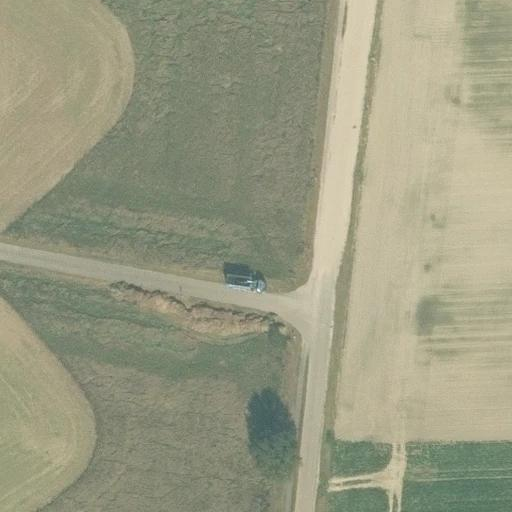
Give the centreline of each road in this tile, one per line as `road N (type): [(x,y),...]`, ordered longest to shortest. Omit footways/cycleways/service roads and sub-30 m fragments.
road 1 (unclassified): [(323,315),(0,252)]
road 2 (track): [(355,0),(323,315)]
road 3 (unclassified): [(323,315),(302,511)]
